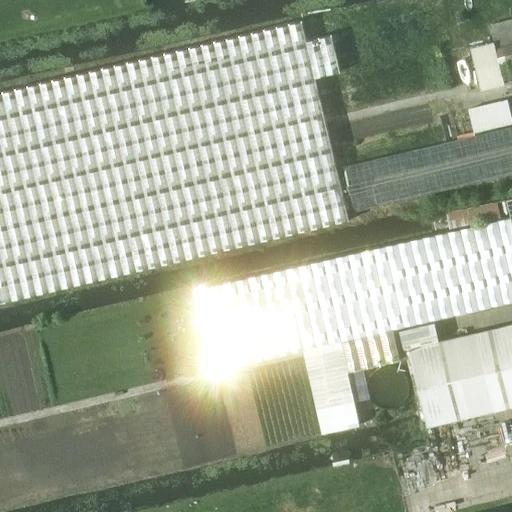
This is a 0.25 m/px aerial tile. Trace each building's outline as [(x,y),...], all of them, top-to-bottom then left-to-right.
[(496,49),(511,44),(511,19),(490,26),(494,41),(496,49)] [(329,35),(307,41),(302,21),(299,21),(0,94),(0,303),(348,221),(346,213),(334,161),(313,78),(338,72),(341,71),(332,35),(329,35)] [(470,46),(482,90),(505,84),(494,41),(470,46)] [(511,63),(511,44),(496,49),(501,66),(511,63)] [(468,110),(441,117),(446,140),(474,133),(511,124),(506,100),(468,109),(468,110)] [(351,165),(343,167),(355,212),(511,174),(511,126),(474,135),(368,161),(351,165)] [(511,198),(508,200),(502,201),(504,211),(510,210),(511,218),(385,246),(198,288),(216,368),(301,349),(320,433),(358,425),(346,371),(398,360),(391,328),(403,326),(511,300),(511,198)] [(501,218),(497,203),(445,214),(450,230),(501,218)] [(511,326),(438,344),(433,324),(401,332),(423,428),(427,427),(427,429),(511,409),(511,326)] [(386,364),(381,366),(377,368),(373,372),(370,376),(368,381),(367,386),(368,391),(370,396),(373,400),(377,404),(381,406),(386,408),(392,408),(397,406),(401,404),(405,400),(408,396),(410,391),(411,386),(410,381),(408,376),(405,372),(401,368),(397,366),(392,364),(386,364)]
